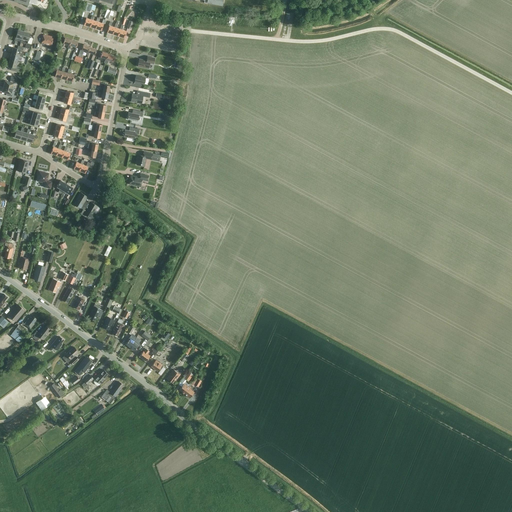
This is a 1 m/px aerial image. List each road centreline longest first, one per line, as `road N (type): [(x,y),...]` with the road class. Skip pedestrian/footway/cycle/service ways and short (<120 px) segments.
road 1 (tertiary): [(307,511),(0,272)]
road 2 (residential): [(511,92),(388,29),(301,41),(145,21)]
road 3 (residential): [(41,154),(100,184),(124,51)]
